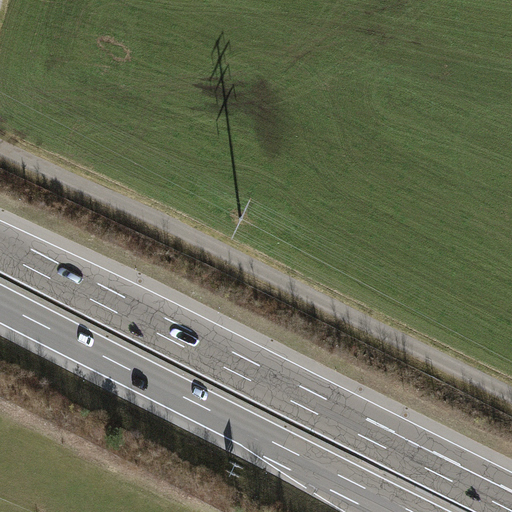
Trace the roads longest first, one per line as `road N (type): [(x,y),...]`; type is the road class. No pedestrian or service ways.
road 1 (motorway): [(511,503),(0,245)]
road 2 (track): [(0,147),(511,397)]
road 3 (motorway): [(0,302),(415,511)]
